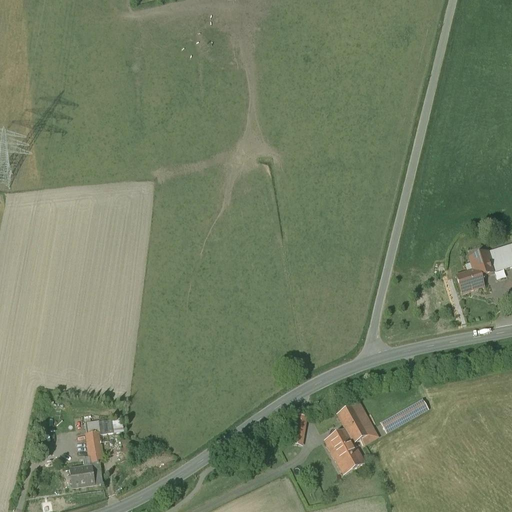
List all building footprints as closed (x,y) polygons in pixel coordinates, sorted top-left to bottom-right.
[(511,247),(501,251),(507,271),(511,269),(511,247)] [(501,251),(486,256),(489,263),(487,263),(491,276),(507,271),(501,251)] [(474,273),(456,279),(461,296),(483,290),(480,280),(491,276),(487,263),(489,263),(486,256),(470,261),(474,273)] [(500,281),(508,278),(506,272),(497,275),(500,281)] [(423,403),(380,426),(386,435),(428,412),(423,403)] [(359,405),(337,417),(346,432),(354,446),(359,443),(360,444),(362,443),(364,447),(367,446),(378,439),(359,405)] [(307,420),(292,417),(288,446),(302,448),(307,420)] [(100,431),(88,432),(91,456),(80,457),(81,464),(70,465),(73,488),(100,484),(97,462),(104,461),(100,431)] [(354,446),(346,432),(324,444),(343,478),(365,466),(354,446)] [(122,454),(131,453),(130,441),(121,441),(122,454)]
